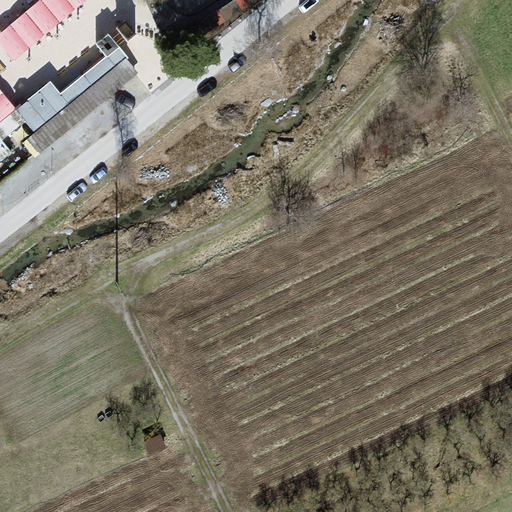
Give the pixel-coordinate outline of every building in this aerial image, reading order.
[(30,0),(0,26),(0,40),(14,56),(79,0),(30,0)] [(216,20),(253,0),(227,0),(211,9),(216,20)] [(178,37),(153,11),(127,36),(152,62),(178,37)] [(44,144),(139,68),(110,31),(15,107),(44,144)] [(0,83),(0,115),(16,102),(0,83)]
